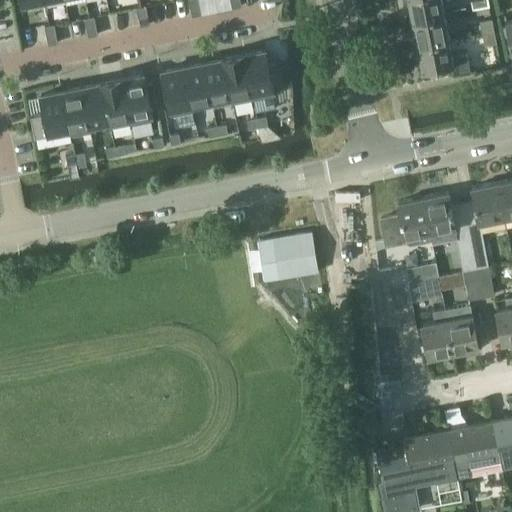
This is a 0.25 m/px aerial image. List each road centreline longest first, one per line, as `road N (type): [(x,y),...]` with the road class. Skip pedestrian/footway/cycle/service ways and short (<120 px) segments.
road 1 (unclassified): [(16,235),(376,162)]
road 2 (track): [(354,511),(321,173)]
road 3 (residential): [(0,64),(276,10)]
road 4 (residential): [(392,279),(407,398),(511,378)]
road 5 (tertiary): [(376,162),(334,0)]
road 6 (tertiary): [(376,162),(511,136)]
